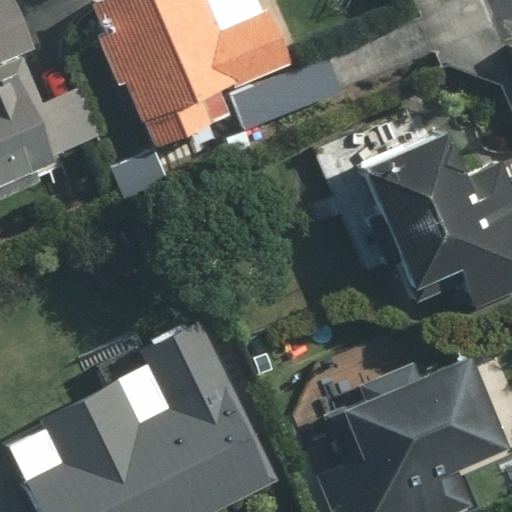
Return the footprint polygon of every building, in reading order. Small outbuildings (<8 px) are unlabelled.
[(259,9),(211,29),(198,0),(95,0),(82,5),(141,148),(222,115),(211,91),(281,62),(259,9)] [(13,58),(0,63),(0,172),(90,136),(71,88),(32,103),(13,58)] [(435,132),(346,170),(395,286),(447,264),(464,304),(511,284),(511,203),(495,165),(456,181),(435,132)] [(11,480),(27,511),(205,511),(268,481),(189,324),(130,353),(159,410),(127,425),(104,380),(26,419),(48,462),(11,480)] [(314,420),(334,468),(310,478),(324,511),(445,511),(469,502),(453,464),(493,447),(456,360),(411,379),(404,364),(350,388),(356,402),(314,420)]
